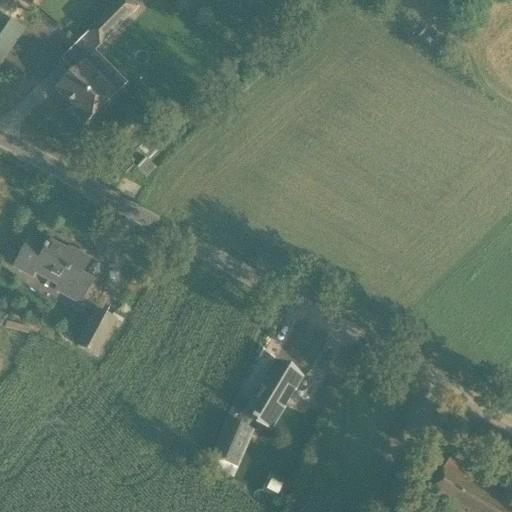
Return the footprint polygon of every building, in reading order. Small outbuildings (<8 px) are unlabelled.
[(136,10),(138,8),(130,0),(119,0),(84,34),(98,48),(137,11),(136,10)] [(68,112),(84,127),(99,112),(102,115),(113,104),(110,101),(114,97),(94,77),(98,74),(85,61),(54,91),(71,109),(68,112)] [(54,293),(79,306),(92,282),(81,275),(89,261),(75,254),(74,257),(49,243),(47,248),(45,246),(44,248),(29,240),(13,270),(32,280),(35,276),(57,288),(54,293)] [(76,348),(97,359),(117,322),(95,310),(76,348)] [(275,364),(244,415),(271,431),(301,380),(275,364)] [(309,398),(305,410),(315,414),(320,403),(309,398)] [(210,459),(238,471),(254,433),(226,421),(210,459)] [(291,441),(286,451),(296,456),(301,446),(291,441)] [(449,461),(427,497),(451,511),(450,511),(511,511),(511,505),(472,481),(475,476),(449,461)]
